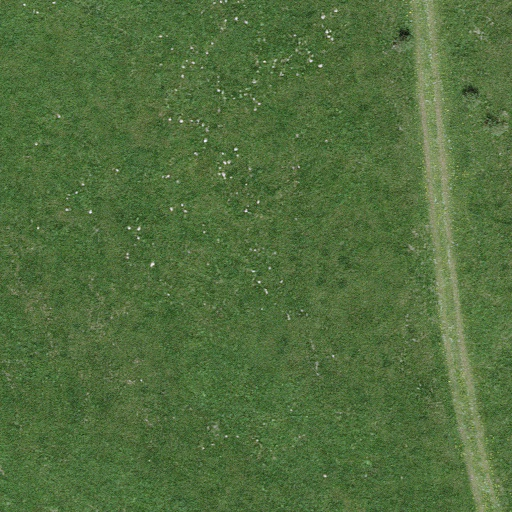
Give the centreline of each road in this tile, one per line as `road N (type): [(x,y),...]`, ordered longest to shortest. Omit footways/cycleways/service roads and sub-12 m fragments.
road 1 (track): [(424,0),(444,338)]
road 2 (track): [(484,511),(444,338)]
